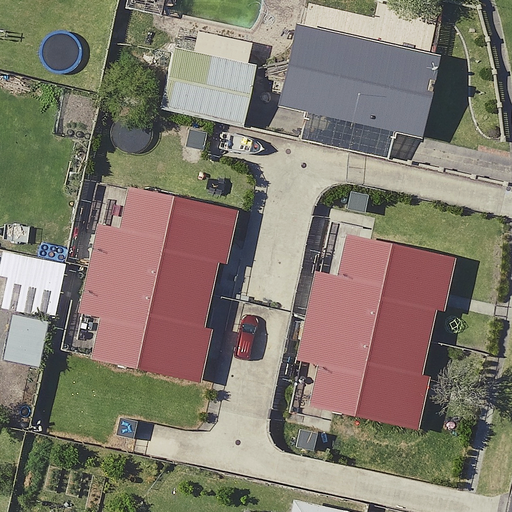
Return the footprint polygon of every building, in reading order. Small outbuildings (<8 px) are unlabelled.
[(366,16),(290,1),(269,101),(291,106),(284,137),(379,156),(385,130),(410,135),(427,54),(361,41),(366,16)] [(245,61),(159,44),(147,107),(232,125),(245,61)] [(417,221),(266,188),(249,264),(325,280),(318,316),(373,328),(381,292),(401,297),(417,221)] [(57,258),(0,247),(0,360),(36,367),(57,258)] [(61,511),(63,502),(26,495),(22,511),(61,511)] [(353,511),(282,496),(278,511),(353,511)]
